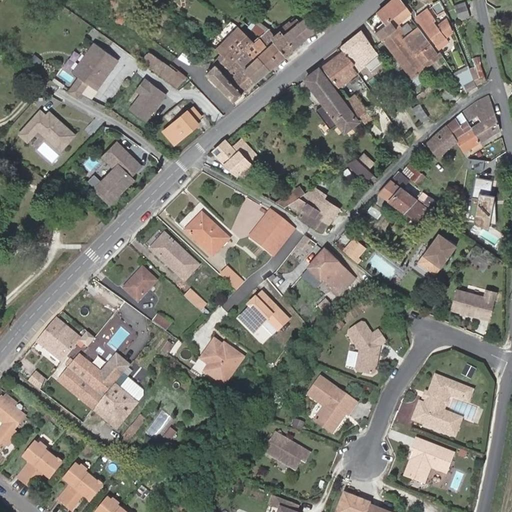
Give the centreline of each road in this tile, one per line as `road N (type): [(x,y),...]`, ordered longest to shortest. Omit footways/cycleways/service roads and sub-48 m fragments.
road 1 (tertiary): [(187,159),(0,354)]
road 2 (tertiary): [(381,0),(187,159)]
road 3 (residential): [(499,76),(321,233)]
road 4 (residential): [(369,456),(438,326),(511,361)]
road 5 (residential): [(321,233),(187,159)]
road 6 (residential): [(321,233),(272,275),(255,279),(206,327)]
road 7 (residential): [(511,371),(482,511)]
